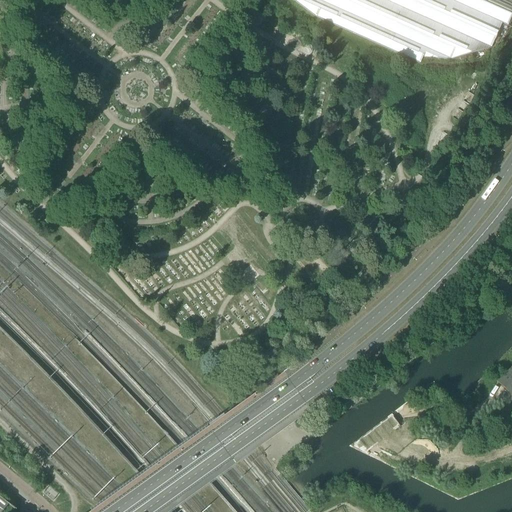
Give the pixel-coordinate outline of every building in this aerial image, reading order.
[(511,0),(306,0),(335,19),(423,58),(450,60),(491,48),(502,24),(508,26),(511,16),(511,0)] [(414,199),(418,210),(424,208),(420,197),(414,199)] [(170,511),(156,494),(133,468),(78,407),(36,363),(0,327),(0,330),(34,364),(77,409),(132,469),(154,496),(167,511),(187,511),(165,486),(143,460),(88,399),(45,354),(3,312),(0,309),(0,312),(1,314),(44,355),(87,400),(142,461),(164,487),(184,511),(170,511)] [(252,511),(246,505),(198,450),(148,395),(114,359),(86,331),(85,331),(84,332),(85,333),(112,361),(147,397),(196,451),(245,506),(249,511),(235,511),(188,458),(139,404),(104,368),(77,341),(76,340),(75,341),(76,342),(103,370),(137,406),(186,460),(232,511),(252,511)] [(511,346),(453,404),(428,385),(391,413),(392,415),(399,409),(428,387),(453,407),(480,381),(511,348),(511,346)] [(511,368),(498,383),(510,394),(511,391),(511,368)] [(274,384),(246,403),(269,436),(295,417),(296,417),(308,408),(306,404),(305,403),(297,392),(295,390),(287,378),(285,375),(285,376),(283,377),(274,384)] [(367,453),(380,443),(398,428),(397,427),(398,427),(400,426),(392,417),(394,416),(392,415),(391,413),(349,446),(366,454),(367,453)] [(455,499),(511,476),(511,474),(455,497),(367,453),(366,454),(455,499)] [(0,497),(0,511),(2,511),(9,505),(0,497)]
